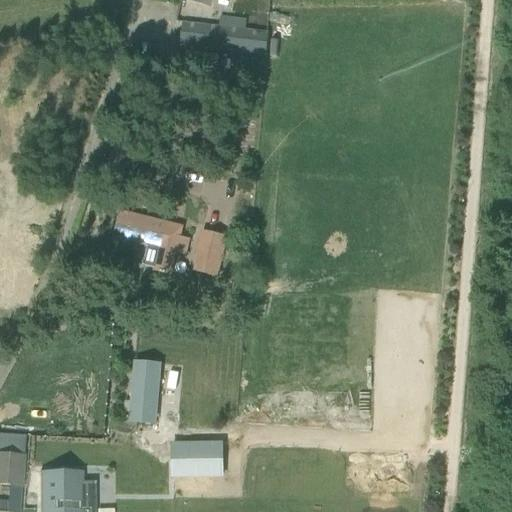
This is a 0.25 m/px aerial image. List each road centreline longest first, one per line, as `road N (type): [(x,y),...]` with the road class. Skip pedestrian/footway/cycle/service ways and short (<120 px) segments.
road 1 (unknown): [(427,511),(460,0)]
road 2 (residential): [(0,388),(97,142),(136,0)]
